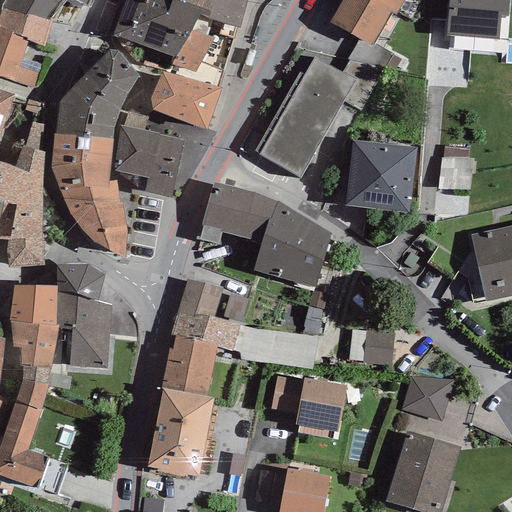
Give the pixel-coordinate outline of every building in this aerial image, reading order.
[(4,0),(2,4),(2,7),(48,20),(48,18),(51,19),(66,0),(71,0),(89,7),(92,0),(4,0)] [(125,0),(112,35),(175,57),(191,30),(199,14),(202,9),(178,2),(172,0),(125,0)] [(179,0),(178,2),(202,9),(199,14),(206,17),(211,0),(179,0)] [(211,0),(206,17),(206,18),(239,28),(246,0),(211,0)] [(404,0),(342,0),(329,22),(359,40),(370,47),(372,44),(391,13),(395,16),(404,0)] [(509,0),(448,0),(448,9),(445,35),(497,40),(500,14),(508,15),(509,0)] [(2,7),(0,12),(0,28),(28,40),(44,47),(52,19),(51,19),(48,18),(48,20),(2,7)] [(0,28),(0,76),(14,81),(19,67),(22,58),(28,40),(0,28)] [(213,38),(191,30),(175,57),(171,65),(195,73),(213,38)] [(392,56),(372,44),(370,47),(359,40),(347,60),(350,60),(384,68),(392,56)] [(109,50),(84,75),(121,107),(127,93),(138,76),(117,50),(109,50)] [(254,152),(300,178),(343,101),(355,80),(341,73),(314,57),(304,75),(299,72),(254,152)] [(22,58),(19,67),(38,74),(41,65),(22,58)] [(360,110),(384,68),(350,60),(341,73),(355,80),(343,101),(360,110)] [(38,74),(19,67),(14,81),(34,87),(38,74)] [(222,88),(162,72),(149,100),(153,110),(207,130),(222,88)] [(113,128),(121,107),(84,75),(59,102),(55,134),(113,139),(113,128)] [(0,133),(14,95),(0,90),(0,133)] [(48,125),(32,122),(25,146),(45,152),(48,125)] [(159,133),(120,125),(116,149),(154,155),(159,135),(159,133)] [(55,134),(53,134),(51,167),(59,190),(83,187),(108,182),(113,139),(55,134)] [(183,141),(159,135),(154,155),(149,179),(147,179),(144,192),(171,198),(183,141)] [(416,148),(352,140),(344,205),(408,213),(416,148)] [(25,146),(22,145),(14,167),(0,162),(0,201),(3,201),(2,203),(42,206),(45,152),(25,146)] [(149,179),(154,155),(116,149),(113,171),(147,179),(149,179)] [(446,175),(455,175),(454,195),(474,196),(476,152),(446,151),(446,175)] [(116,180),(108,182),(83,187),(59,190),(71,216),(93,242),(125,259),(127,232),(121,203),(120,204),(116,180)] [(278,201),(213,182),(202,225),(203,225),(222,230),(221,232),(261,243),(269,219),(270,220),(278,201)] [(331,234),(278,201),(270,220),(269,219),(261,243),(253,271),(314,287),(331,234)] [(42,206),(2,203),(0,215),(0,239),(8,240),(8,267),(43,265),(42,206)] [(221,232),(222,230),(203,225),(199,240),(218,245),(221,232)] [(511,226),(470,236),(485,302),(511,296),(511,226)] [(89,264),(56,265),(56,285),(57,291),(96,301),(105,275),(89,264)] [(222,287),(186,279),(170,334),(175,336),(217,345),(216,347),(231,351),(239,325),(213,317),(222,287)] [(56,285),(13,285),(9,321),(56,326),(57,291),(56,285)] [(71,329),(69,367),(107,370),(111,305),(96,301),(57,291),(56,326),(58,326),(58,328),(71,329)] [(248,299),(229,294),(223,317),(241,322),(248,299)] [(56,326),(9,321),(12,347),(20,348),(20,366),(22,366),(51,368),(58,328),(58,326),(56,326)] [(217,345),(175,336),(172,350),(168,349),(160,388),(162,388),(206,397),(216,347),(217,345)] [(51,368),(22,366),(22,380),(48,385),(51,368)] [(297,413),(303,382),(276,377),(271,409),(297,413)] [(454,380),(411,377),(401,411),(441,422),(454,380)] [(346,386),(303,378),(303,382),(297,413),(295,425),(338,432),(346,386)] [(48,385),(22,380),(14,403),(0,443),(0,475),(36,488),(49,458),(27,450),(40,412),(48,385)] [(206,397),(162,388),(147,467),(157,469),(156,472),(186,478),(187,475),(198,476),(213,398),(206,397)] [(406,431),(385,501),(419,511),(440,511),(460,448),(406,431)] [(322,511),(329,476),(286,468),(278,511),(322,511)] [(361,475),(350,472),(347,485),(359,487),(361,475)]
